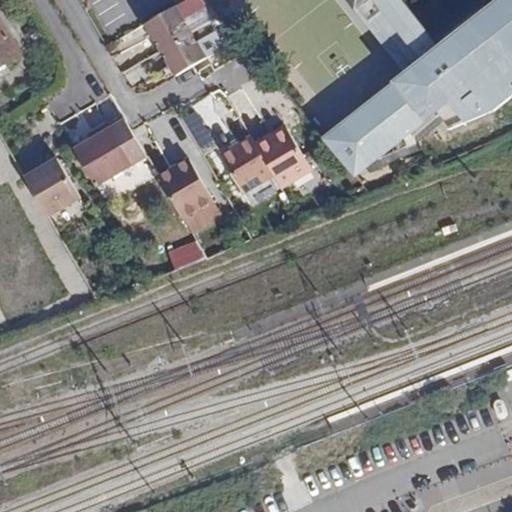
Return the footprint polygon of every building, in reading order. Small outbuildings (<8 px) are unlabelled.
[(109,0),(111,2),(114,0),(130,0),(138,13),(142,10),(153,0),(109,0)] [(124,25),(138,13),(130,0),(114,0),(111,2),(124,25)] [(394,81),(322,137),(357,179),(428,121),(452,105),(466,125),(511,97),(511,0),(500,0),(441,46),(403,72),(394,81)] [(347,0),(357,12),(360,10),(368,23),(401,0),(347,0)] [(441,46),(408,0),(401,0),(368,23),(403,72),(441,46)] [(177,7),(147,26),(162,52),(192,34),(177,7)] [(0,67),(21,55),(0,19),(0,67)] [(208,60),(192,34),(162,52),(177,78),(208,60)] [(201,109),(184,116),(198,150),(215,143),(201,109)] [(98,188),(148,158),(132,131),(126,121),(111,129),(108,125),(94,134),(97,138),(75,150),(98,188)] [(286,129),(256,147),(274,177),(281,190),(311,172),(286,129)] [(244,195),(274,177),(256,147),(251,139),(221,157),(244,195)] [(511,147),(494,154),(499,165),(511,159),(511,147)] [(48,218),(80,199),(57,160),(25,179),(48,218)] [(186,220),(216,201),(189,161),(160,177),(186,220)] [(273,179),(246,198),(253,208),(280,188),(273,179)] [(121,209),(128,224),(143,216),(135,202),(121,209)] [(457,225),(444,230),(446,237),(459,231),(457,225)] [(176,270),(206,258),(198,239),(169,251),(176,270)] [(111,278),(101,258),(88,267),(98,285),(111,278)] [(319,282),(349,271),(346,261),(316,273),(319,282)]
